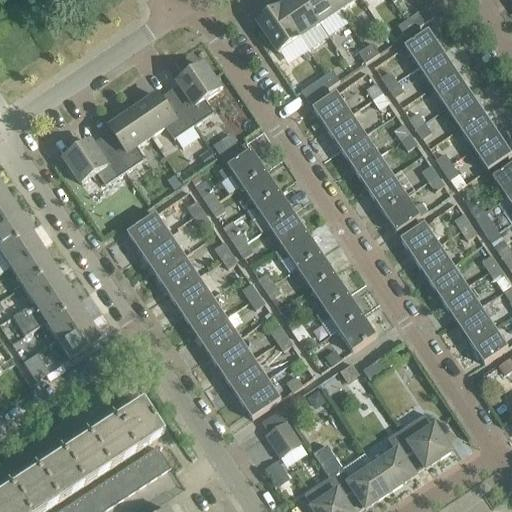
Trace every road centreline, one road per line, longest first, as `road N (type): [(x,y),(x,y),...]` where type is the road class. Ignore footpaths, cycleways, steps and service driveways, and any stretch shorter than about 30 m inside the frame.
road 1 (residential): [(493,456),(190,5)]
road 2 (residential): [(142,344),(0,134)]
road 3 (residential): [(0,134),(168,18)]
road 4 (residential): [(255,511),(142,344)]
road 5 (residential): [(0,440),(142,344)]
